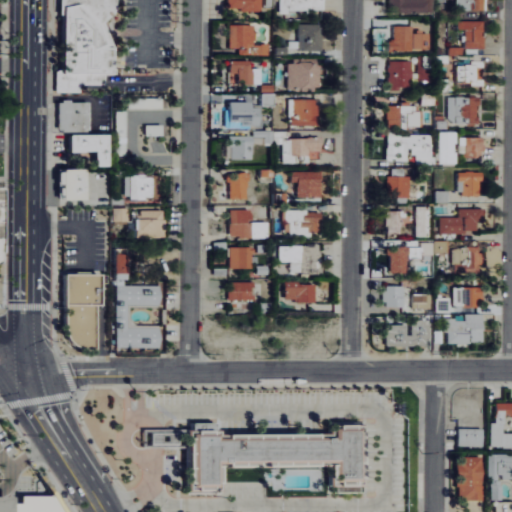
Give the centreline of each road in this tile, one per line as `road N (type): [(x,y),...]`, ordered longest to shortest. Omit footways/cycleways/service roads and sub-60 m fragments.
road 1 (residential): [(511,370),(21,374)]
road 2 (secondary): [(21,374),(27,0)]
road 3 (residential): [(190,0),(188,373)]
road 4 (residential): [(351,0),(350,371)]
road 5 (secondary): [(21,374),(102,511)]
road 6 (residential): [(434,371),(433,511)]
